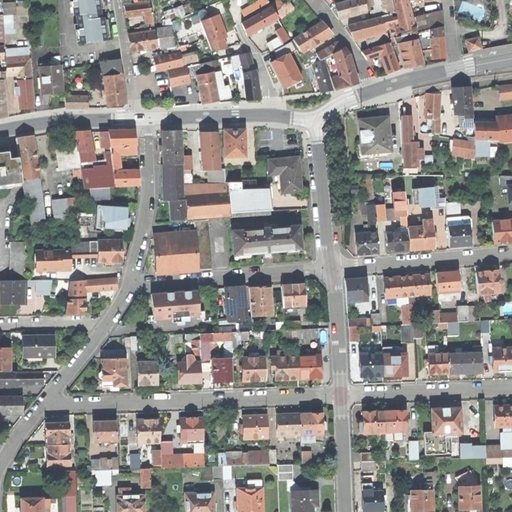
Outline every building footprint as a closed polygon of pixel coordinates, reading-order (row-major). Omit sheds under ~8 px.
[(70,0),(73,16),(75,16),(80,44),(107,40),(103,18),(101,18),(100,9),(98,0),(70,0)] [(277,0),(270,5),(275,11),(283,5),(279,0),(277,0)] [(275,11),(280,18),(293,7),(287,0),(283,5),(275,11)] [(366,6),(373,5),(371,0),(349,0),(335,3),(337,11),(339,18),(367,11),(366,6)] [(373,16),(384,13),(380,0),(371,0),(373,5),(374,10),(372,10),(373,16)] [(394,12),(390,0),(380,0),(384,13),(384,15),(394,12)] [(392,0),(395,12),(401,35),(409,33),(415,32),(408,1),(407,0),(392,0)] [(125,11),(125,16),(144,14),(148,13),(146,2),(124,5),(125,11)] [(150,2),(146,2),(148,13),(144,14),(145,23),(153,22),(150,2)] [(243,30),(246,35),(277,18),(270,6),(241,23),(243,30)] [(416,32),(430,28),(442,25),(442,19),(442,11),(412,17),(415,32),(416,32)] [(395,12),(394,12),(384,15),(381,16),(381,17),(385,30),(389,29),(391,38),(401,35),(395,12)] [(189,14),(177,19),(180,27),(192,22),(189,14)] [(200,21),(211,51),(219,48),(225,46),(222,38),(224,33),(217,14),(200,21)] [(352,38),(385,30),(381,17),(349,25),(351,32),(352,38)] [(179,52),(180,55),(182,54),(182,57),(186,56),(183,46),(187,45),(180,27),(177,19),(170,21),(171,24),(179,52)] [(154,28),(153,22),(145,23),(143,25),(137,26),(137,31),(154,28)] [(293,39),(301,52),(332,34),(326,27),(321,22),(293,39)] [(163,46),(166,55),(179,52),(171,24),(156,28),(159,47),(163,46)] [(430,28),(431,37),(444,36),(442,25),(430,28)] [(279,38),(282,43),(289,39),(282,27),(275,31),(279,38)] [(417,38),(419,43),(431,41),(431,37),(430,28),(416,32),(417,38)] [(145,49),(157,48),(154,30),(128,34),(129,42),(130,51),(140,50),(145,49)] [(409,33),(411,40),(417,38),(416,32),(415,32),(409,33)] [(12,33),(4,34),(5,47),(13,47),(12,33)] [(391,44),(397,43),(411,40),(409,33),(401,35),(391,38),(390,38),(391,44)] [(439,58),(445,57),(444,36),(431,37),(431,41),(432,49),(432,59),(439,58)] [(269,50),(282,43),(279,38),(266,45),(269,50)] [(423,63),(420,51),(419,43),(417,38),(411,40),(397,43),(403,68),(412,66),(423,63)] [(466,40),(468,51),(480,48),(478,38),(466,40)] [(420,51),(432,49),(431,41),(419,43),(420,51)] [(389,42),(362,52),(366,59),(370,58),(380,55),(386,72),(392,70),(398,68),(389,42)] [(324,58),(333,53),(343,48),(339,43),(316,54),(317,56),(320,60),(324,58)] [(349,55),(343,48),(333,53),(337,67),(339,75),(330,78),(333,89),(345,86),(357,83),(349,55)] [(18,75),(18,81),(31,80),(29,50),(5,51),(7,76),(18,75)] [(155,71),(182,65),(180,57),(180,55),(179,52),(166,55),(153,58),(155,71)] [(255,76),(248,53),(239,55),(241,67),(243,74),(247,99),(252,99),(258,99),(255,76)] [(327,69),(337,67),(333,53),(324,58),(327,69)] [(182,65),(197,62),(196,58),(196,54),(186,56),(182,57),(180,57),(182,65)] [(233,69),(241,67),(239,55),(230,57),(233,69)] [(317,56),(307,61),(310,66),(312,65),(320,60),(317,56)] [(328,74),(327,69),(324,58),(320,60),(312,65),(314,70),(316,77),(328,74)] [(105,61),(107,76),(122,74),(120,59),(105,61)] [(188,77),(196,76),(212,72),(213,72),(211,62),(186,67),(188,77)] [(61,66),(40,68),(42,94),(51,94),(63,93),(61,66)] [(189,82),(188,77),(186,67),(167,70),(170,86),(189,82)] [(234,76),(243,74),(241,67),(233,69),(234,76)] [(213,72),(218,99),(229,97),(227,86),(222,87),(219,71),(213,72)] [(217,100),(212,72),(196,76),(201,103),(210,101),(217,100)] [(117,105),(126,104),(122,74),(107,76),(104,77),(108,106),(117,105)] [(330,78),(328,74),(316,77),(320,92),(326,91),(333,89),(330,78)] [(31,80),(18,81),(19,89),(19,95),(20,109),(27,108),(34,108),(31,80)] [(499,100),(511,98),(511,85),(497,87),(499,100)] [(458,112),(469,111),(470,87),(459,87),(452,88),(453,112),(458,112)] [(432,119),(439,119),(440,95),(433,95),(426,94),(425,119),(432,119)] [(88,96),(65,97),(66,109),(88,108),(88,96)] [(471,111),(469,111),(458,112),(459,125),(464,125),(467,125),(467,119),(471,119),(471,111)] [(370,119),(358,121),(361,143),(362,154),(385,152),(390,151),(387,118),(370,119)] [(511,118),(495,120),(496,137),(498,142),(511,140),(511,118)] [(440,119),(439,119),(432,119),(432,131),(434,131),(434,134),(440,134),(440,119)] [(472,119),(471,119),(467,119),(467,125),(464,125),(466,138),(473,138),(472,119)] [(483,120),(472,119),(473,138),(487,138),(496,137),(495,120),(483,120)] [(402,120),(403,143),(412,143),(412,120),(406,120),(402,120)] [(163,165),(167,165),(183,164),(181,130),(170,131),(162,131),(163,165)] [(224,157),(245,157),(245,130),(233,130),(223,130),(224,157)] [(105,148),(110,147),(108,131),(100,132),(101,146),(105,148)] [(134,131),(108,131),(110,147),(111,153),(112,167),(121,166),(119,155),(136,154),(135,142),(134,131)] [(81,175),(82,181),(93,179),(91,169),(89,158),(88,150),(92,149),(89,132),(81,132),(75,132),(77,147),(80,166),(80,168),(81,175)] [(208,133),(201,133),(202,152),(202,158),(218,157),(217,133),(208,133)] [(25,138),(16,139),(19,158),(19,161),(36,159),(33,137),(25,138)] [(473,138),(473,142),(473,156),(487,155),(487,138),(473,138)] [(473,142),(453,139),(451,155),(462,156),(467,157),(473,157),(473,156),(473,142)] [(386,156),(385,152),(362,154),(361,143),(355,144),(357,159),(386,156)] [(412,143),(403,143),(403,166),(417,166),(417,159),(417,148),(416,143),(412,143)] [(60,169),(80,166),(77,147),(57,150),(60,169)] [(0,185),(22,182),(22,180),(19,161),(19,158),(9,159),(8,153),(2,154),(0,154),(0,185)] [(109,188),(115,187),(112,167),(111,153),(106,153),(107,168),(91,169),(93,179),(82,181),(83,189),(89,189),(109,188)] [(183,156),(183,170),(191,170),(191,156),(183,156)] [(218,169),(218,157),(202,158),(202,159),(202,170),(208,170),(218,169)] [(298,158),(279,159),(280,177),(281,184),(282,193),(301,191),(300,176),(298,158)] [(39,178),(36,159),(19,161),(22,180),(38,178),(39,178)] [(269,176),(273,176),(280,177),(279,159),(267,160),(269,176)] [(169,201),(171,201),(185,200),(184,195),(184,185),(183,164),(167,165),(169,201)] [(121,171),(121,166),(112,167),(115,187),(138,186),(138,170),(121,171)] [(73,176),(81,175),(80,168),(72,169),(73,176)] [(224,169),(218,169),(208,170),(208,183),(224,183),(224,169)] [(273,185),(281,184),(280,177),(273,176),(273,185)] [(41,202),(38,178),(22,180),(22,182),(25,204),(28,203),(41,202)] [(208,183),(184,185),(184,195),(228,193),(229,213),(272,211),(270,189),(241,190),(240,182),(224,183),(208,183)] [(412,189),(414,204),(423,203),(437,202),(437,199),(436,187),(412,189)] [(110,198),(109,188),(89,189),(91,200),(110,198)] [(400,216),(406,216),(404,192),(393,193),(394,209),(394,217),(400,216)] [(185,200),(186,219),(229,216),(229,213),(228,193),(184,195),(185,200)] [(74,198),(67,199),(68,211),(75,210),(74,198)] [(67,199),(53,200),(56,222),(69,220),(68,211),(67,199)] [(445,199),(437,199),(437,202),(423,203),(423,207),(446,205),(445,199)] [(186,220),(186,219),(185,200),(171,201),(172,221),(186,220)] [(41,201),(41,202),(28,203),(31,225),(44,223),(41,201)] [(362,215),(368,214),(368,213),(375,212),(374,206),(374,205),(369,205),(366,205),(366,202),(361,203),(362,215)] [(383,205),(374,206),(375,212),(376,222),(384,221),(383,205)] [(128,207),(97,206),(96,228),(126,229),(127,219),(128,207)] [(391,221),(400,220),(400,216),(394,217),(394,209),(385,210),(386,221),(391,221)] [(446,210),(446,218),(461,217),(460,209),(446,210)] [(92,213),(78,213),(77,224),(92,225),(92,213)] [(459,246),(470,245),(468,226),(471,226),(470,219),(467,216),(461,217),(446,218),(449,247),(459,246)] [(193,221),(194,228),(207,227),(206,220),(193,221)] [(506,242),(511,241),(511,220),(498,221),(492,222),(493,243),(506,242)] [(422,249),(434,248),(433,239),(432,233),(432,226),(422,226),(407,228),(407,231),(409,250),(422,249)] [(194,228),(194,236),(208,234),(207,227),(194,228)] [(299,227),(232,232),(233,243),(236,243),(237,254),(268,252),(299,250),(298,238),(300,238),(299,227)] [(397,251),(409,250),(407,231),(399,232),(393,233),(386,233),(388,252),(397,251)] [(363,234),(355,234),(357,254),(367,253),(378,252),(376,233),(369,233),(367,233),(363,234)] [(154,239),(157,274),(176,272),(197,271),(197,264),(196,256),(195,249),(195,242),(194,236),(154,239)] [(121,251),(121,240),(98,241),(98,254),(98,262),(122,261),(121,251)] [(69,255),(83,254),(83,241),(75,241),(69,241),(69,250),(69,255)] [(83,254),(98,254),(98,241),(86,241),(83,241),(83,254)] [(208,241),(195,242),(195,249),(209,248),(208,241)] [(11,243),(12,281),(21,281),(23,281),(24,281),(25,242),(11,243)] [(209,248),(195,249),(196,256),(209,255),(209,248)] [(70,268),(69,255),(69,250),(36,251),(36,259),(39,262),(39,271),(51,270),(51,271),(61,271),(61,268),(70,268)] [(209,255),(196,256),(197,264),(210,263),(209,255)] [(486,272),(476,273),(478,295),(484,294),(489,294),(500,293),(499,289),(498,277),(498,271),(486,272)] [(446,274),(435,275),(437,294),(445,293),(453,292),(459,292),(457,273),(446,274)] [(416,276),(406,277),(408,296),(429,295),(428,275),(416,276)] [(395,278),(384,279),(386,298),(408,296),(406,277),(395,278)] [(85,280),(85,291),(117,290),(117,284),(117,279),(85,280)] [(355,280),(345,281),(347,302),(368,300),(366,279),(355,280)] [(52,280),(24,281),(23,281),(23,286),(35,286),(36,294),(50,294),(52,280)] [(85,299),(85,291),(85,280),(71,282),(69,299),(85,299)] [(12,281),(1,281),(1,304),(21,303),(21,281),(12,281)] [(291,286),(281,287),(282,307),(304,305),(303,285),(291,286)] [(232,288),(225,289),(228,321),(246,319),(243,287),(232,288)] [(258,288),(248,289),(250,316),(271,315),(270,287),(258,288)] [(166,293),(150,295),(153,321),(199,317),(197,291),(180,292),(181,295),(174,296),(174,293),(166,293)] [(86,314),(85,299),(69,299),(66,315),(86,314)] [(457,306),(457,314),(458,322),(467,322),(467,306),(457,306)] [(433,323),(438,323),(439,323),(439,315),(439,310),(429,311),(429,315),(432,315),(433,323)] [(506,311),(480,312),(480,321),(488,321),(507,320),(506,313),(506,311)] [(372,313),(372,319),(372,326),(380,326),(380,313),(372,313)] [(439,315),(439,323),(447,323),(458,322),(457,314),(439,315)] [(217,319),(218,333),(226,333),(225,326),(225,319),(217,319)] [(348,320),(349,327),(358,327),(372,326),(372,319),(348,320)] [(284,322),(284,330),(296,330),(299,329),(299,322),(284,322)] [(458,336),(458,322),(447,323),(447,328),(447,336),(458,336)] [(403,343),(414,343),(414,339),(414,325),(410,325),(403,325),(403,343)] [(416,325),(414,325),(414,339),(422,338),(422,325),(416,325)] [(358,327),(349,327),(349,341),(358,341),(358,327)] [(318,329),(299,329),(296,330),(296,339),(319,338),(318,329)] [(284,330),(281,330),(282,341),(296,340),(296,339),(296,330),(284,330)] [(218,333),(211,333),(212,341),(232,340),(231,333),(226,333),(218,333)] [(184,342),(192,341),(192,340),(199,340),(199,334),(184,334),(184,342)] [(35,336),(23,336),(23,345),(26,345),(26,357),(54,357),(54,337),(43,337),(35,337),(35,336)] [(428,346),(428,354),(438,354),(438,346),(428,346)] [(511,347),(492,348),(492,356),(492,364),(492,372),(502,372),(511,371),(511,347)] [(0,348),(0,371),(10,371),(10,367),(11,349),(0,348)] [(200,355),(200,363),(200,364),(208,363),(208,348),(199,348),(200,355)] [(110,350),(110,359),(125,359),(125,350),(110,350)] [(317,356),(297,357),(298,379),(310,379),(320,378),(319,353),(316,353),(317,356)] [(362,354),(360,354),(360,377),(371,376),(383,376),(382,354),(382,353),(362,354)] [(405,354),(382,354),(383,376),(392,376),(402,375),(402,373),(402,365),(405,365),(405,354)] [(438,354),(428,354),(428,356),(425,356),(425,369),(428,368),(428,374),(437,374),(448,373),(448,354),(438,354)] [(462,354),(448,354),(448,373),(462,373),(462,354)] [(470,354),(462,354),(462,373),(470,373),(482,372),(481,354),(470,354)] [(274,355),(270,355),(271,375),(275,375),(275,380),(286,380),(298,379),(297,357),(274,358),(274,355)] [(265,358),(242,358),(243,381),(253,381),(266,381),(265,358)] [(110,359),(101,359),(102,370),(98,374),(98,377),(101,379),(101,387),(108,386),(112,386),(118,386),(126,386),(125,359),(110,359)] [(233,359),(212,360),(213,382),(222,382),(233,382),(233,359)] [(157,362),(137,363),(137,371),(137,378),(137,385),(146,385),(157,384),(157,362)] [(188,383),(200,383),(200,364),(200,363),(178,363),(178,384),(188,383)] [(17,373),(17,371),(10,371),(0,371),(0,386),(17,386),(17,373)] [(44,372),(17,373),(17,386),(44,386),(44,381),(44,378),(44,372)] [(22,397),(0,397),(0,413),(22,414),(22,405),(22,397)] [(500,433),(500,447),(501,447),(501,449),(511,449),(511,432),(510,433),(510,426),(511,426),(511,406),(505,406),(494,406),(495,427),(502,426),(502,433),(500,433)] [(445,409),(431,409),(432,432),(432,434),(445,434),(452,434),(461,433),(460,408),(445,409)] [(363,433),(385,433),(384,411),(373,411),(363,412),(363,419),(363,422),(363,426),(363,433)] [(394,411),(384,411),(385,433),(401,432),(406,432),(406,428),(406,421),(406,411),(394,411)] [(321,413),(300,414),(300,434),(301,443),(314,442),(314,434),(322,434),(322,423),(321,413)] [(287,414),(277,415),(278,435),(286,434),(286,437),(294,437),(294,434),(300,434),(300,414),(287,414)] [(254,416),(243,416),(244,422),(244,431),(244,439),(268,438),(267,415),(254,416)] [(180,433),(181,440),(187,440),(198,439),(203,439),(202,418),(190,418),(180,418),(180,424),(180,433)] [(146,420),(137,420),(137,446),(141,445),(141,443),(160,442),(160,441),(159,420),(146,420)] [(104,422),(93,422),(94,442),(102,441),(109,441),(117,441),(116,421),(104,422)] [(45,424),(46,445),(69,444),(68,434),(68,423),(58,423),(53,423),(45,424)] [(446,454),(445,434),(432,434),(432,432),(423,432),(424,454),(446,454)] [(172,441),(160,441),(160,442),(160,449),(160,454),(173,453),(172,441)] [(409,441),(410,460),(418,460),(418,441),(409,441)] [(69,444),(46,445),(46,454),(46,466),(54,466),(61,466),(69,465),(69,449),(69,444)] [(459,459),(469,458),(468,447),(469,447),(469,445),(459,445),(459,459)] [(468,447),(469,458),(485,458),(485,447),(469,447),(468,447)] [(500,447),(485,447),(485,458),(500,458),(501,458),(501,449),(501,447),(500,447)] [(161,456),(160,454),(160,449),(153,450),(153,465),(161,465),(161,456)] [(511,449),(501,449),(501,458),(511,457),(511,449)] [(301,463),(310,462),(310,452),(301,452),(301,463)] [(222,466),(269,465),(268,453),(218,454),(219,467),(222,466)] [(360,453),(360,462),(375,461),(375,453),(360,453)] [(130,468),(139,468),(138,454),(130,455),(130,468)] [(197,455),(182,455),(183,468),(203,467),(204,467),(204,454),(197,455)] [(182,455),(161,456),(161,465),(161,468),(183,468),(182,455)] [(92,470),(100,469),(100,460),(91,461),(92,470)] [(117,460),(100,460),(100,469),(100,470),(110,470),(118,470),(117,460)] [(375,461),(360,462),(360,470),(375,469),(375,461)] [(223,479),(222,466),(219,467),(213,467),(214,480),(223,479)] [(292,466),(280,466),(280,479),(293,478),(292,466)] [(211,467),(204,467),(203,467),(203,478),(212,478),(211,467)] [(149,469),(141,469),(141,488),(150,488),(149,469)] [(111,485),(110,470),(100,470),(95,470),(95,485),(111,485)] [(455,477),(460,486),(471,486),(471,480),(474,479),(470,470),(455,477)] [(75,471),(66,471),(66,498),(75,498),(75,471)] [(362,483),(362,487),(367,486),(367,490),(371,489),(371,491),(374,491),(374,486),(371,486),(371,483),(362,483)] [(422,510),(432,510),(432,483),(427,483),(419,483),(419,491),(411,491),(411,495),(411,499),(411,511),(422,510)] [(373,511),(383,511),(382,503),(382,495),(382,491),(374,491),(371,491),(371,489),(367,490),(367,486),(362,487),(362,511),(373,511)] [(458,486),(459,509),(467,509),(471,509),(470,505),(479,505),(478,486),(471,486),(460,486),(458,486)] [(262,511),(262,488),(261,488),(249,488),(237,488),(237,511),(262,511)] [(290,490),(291,511),(313,511),(313,504),(318,504),(317,489),(290,490)] [(143,511),(143,496),(126,496),(126,492),(117,492),(117,511),(143,511)] [(213,511),(213,493),(185,494),(185,511),(213,511)] [(20,511),(41,511),(42,508),(41,499),(41,498),(20,499),(20,511)] [(75,511),(75,498),(66,498),(66,511),(75,511)]
